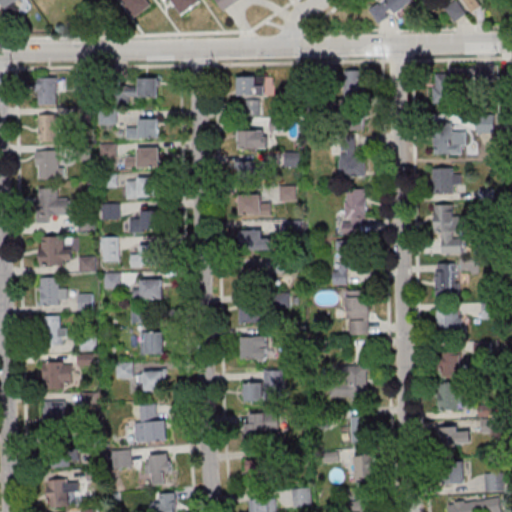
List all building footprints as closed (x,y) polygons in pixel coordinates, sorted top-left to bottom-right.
[(0,0),(0,8),(24,5),(23,0),(0,0)] [(119,0),(132,19),(150,7),(145,0),(119,0)] [(169,0),(181,15),(202,0),(169,0)] [(216,0),(223,10),(238,0),(216,0)] [(414,2),(413,0),(380,0),(369,7),(379,23),(414,2)] [(455,0),(445,8),(455,22),(467,13),(457,0),(455,0)] [(462,0),(471,12),(480,6),(476,0),(462,0)] [(343,70),(343,94),(366,94),(366,70),(343,70)] [(456,73),(434,73),(434,102),(456,102),(456,73)] [(236,95),(265,95),(265,75),(236,75),(236,95)] [(159,77),(139,77),(139,87),(118,87),(118,97),(159,97),(159,77)] [(39,104),(57,104),(57,78),(39,78),(39,104)] [(261,99),(238,99),(238,116),(261,116),(261,99)] [(364,111),(349,110),(348,128),(362,130),(364,111)] [(59,114),(39,114),(39,140),(59,140),(59,114)] [(132,137),(159,137),(159,118),(132,118),(132,137)] [(269,148),(269,130),(236,130),(236,148),(269,148)] [(467,131),(436,131),(435,153),(467,153),(467,131)] [(363,172),(363,141),(343,141),(343,172),(363,172)] [(38,149),(38,177),(63,177),(63,149),(38,149)] [(263,182),(263,162),(239,162),(239,182),(263,182)] [(434,192),(455,192),(455,184),(459,184),(459,167),(434,167),(434,192)] [(160,197),(160,179),(127,179),(127,197),(160,197)] [(296,185),(282,185),(282,200),(296,200),(296,185)] [(41,188),(41,214),(71,214),(71,197),(60,197),(60,188),(41,188)] [(365,189),(344,189),(344,233),(365,233),(365,189)] [(272,214),(272,204),(261,204),(261,194),(239,194),(239,214),(272,214)] [(121,219),(121,203),(103,203),(103,219),(121,219)] [(454,204),(435,204),(435,231),(444,231),(444,253),(463,253),(464,233),(464,214),(454,214),(454,204)] [(161,231),(161,209),(142,209),(142,219),(131,219),(131,231),(161,231)] [(242,249),(275,249),(275,238),(264,238),(264,229),(242,229),(242,249)] [(71,264),(71,236),(41,236),(41,264),(71,264)] [(366,269),(365,240),(338,241),(339,270),(333,270),(334,285),(349,284),(348,270),(366,269)] [(161,245),(140,245),(140,254),(130,254),(130,266),(161,266),(161,245)] [(95,256),(80,256),(80,271),(95,271),(95,256)] [(436,262),(436,295),(453,295),(453,262),(436,262)] [(243,267),(243,289),(271,289),(271,267),(243,267)] [(59,276),(41,276),(41,303),(68,303),(68,287),(59,287),(59,276)] [(134,299),(164,299),(164,278),(134,278),(134,299)] [(347,335),(368,335),(368,295),(347,295),(347,335)] [(242,323),(273,323),(272,301),(242,301),(242,323)] [(483,318),(499,318),(499,303),(483,303),(483,318)] [(149,307),(132,307),(133,323),(150,323),(149,307)] [(437,310),(437,334),(463,334),(463,310),(437,310)] [(63,315),(47,315),(47,343),(63,343),(63,315)] [(165,354),(165,331),(142,331),(142,354),(165,354)] [(242,360),(268,360),(268,336),(242,336),(242,360)] [(442,375),(462,375),(462,347),(442,347),(442,375)] [(44,361),(44,387),(73,387),(73,361),(44,361)] [(118,377),(132,377),(132,362),(118,362),(118,377)] [(349,394),(370,394),(370,362),(349,362),(349,394)] [(275,402),(275,395),(284,395),(284,369),(264,369),(264,381),(243,381),(243,402),(275,402)] [(165,392),(165,370),(137,370),(137,392),(165,392)] [(462,382),(439,382),(439,409),(462,409),(462,382)] [(46,423),(68,423),(68,401),(46,401),(46,423)] [(168,440),(168,420),(157,420),(157,404),(135,404),(136,441),(168,440)] [(247,437),(279,437),(279,412),(247,412),(247,437)] [(352,417),(352,444),(373,444),(373,417),(352,417)] [(470,426),(441,426),(441,444),(470,444),(470,426)] [(71,446),(50,446),(50,470),(71,470),(71,446)] [(149,453),(150,478),(172,477),(171,452),(149,453)] [(355,454),(355,481),(376,481),(376,454),(355,454)] [(248,481),(266,481),(266,458),(248,458),(248,481)] [(445,483),(465,483),(465,460),(445,460),(445,483)] [(486,473),(486,491),(506,491),(506,473),(486,473)] [(70,480),(49,480),(49,506),(70,506),(70,480)] [(314,503),(311,485),(292,488),(295,506),(314,503)] [(360,511),(380,511),(381,489),(360,489),(360,511)] [(176,511),(176,492),(156,493),(156,511),(176,511)] [(249,511),(276,511),(276,497),(249,498),(249,511)] [(448,502),(449,511),(501,511),(501,499),(448,502)]
